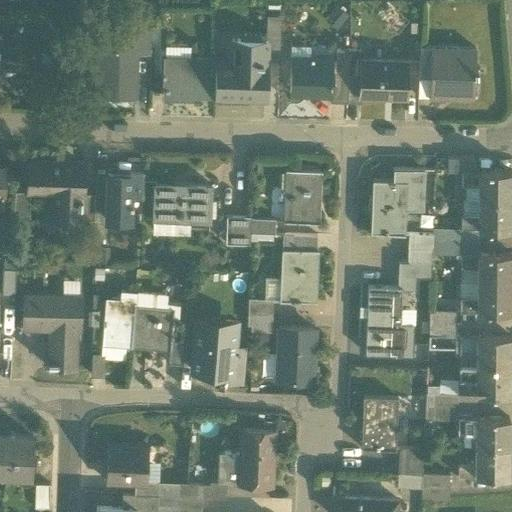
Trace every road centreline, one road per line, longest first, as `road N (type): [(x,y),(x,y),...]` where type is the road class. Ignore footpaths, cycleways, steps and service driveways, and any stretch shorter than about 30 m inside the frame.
road 1 (residential): [(348,140),(0,122)]
road 2 (residential): [(348,140),(336,407)]
road 3 (residential): [(336,407),(73,394)]
road 4 (residential): [(511,143),(348,140)]
